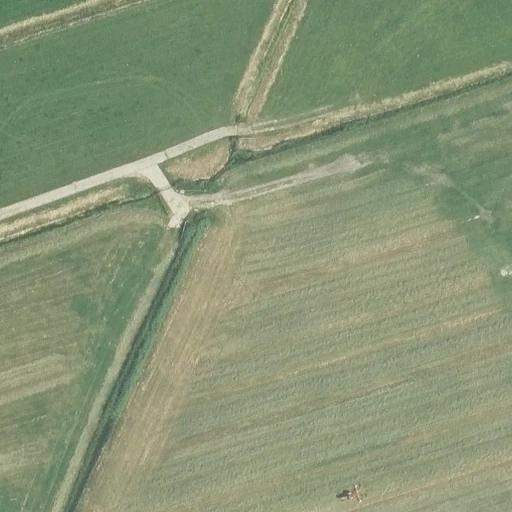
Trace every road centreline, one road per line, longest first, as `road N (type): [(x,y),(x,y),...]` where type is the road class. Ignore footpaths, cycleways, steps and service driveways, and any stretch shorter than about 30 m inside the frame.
road 1 (track): [(253,130),(147,160),(178,208),(214,203)]
road 2 (track): [(147,160),(0,213)]
